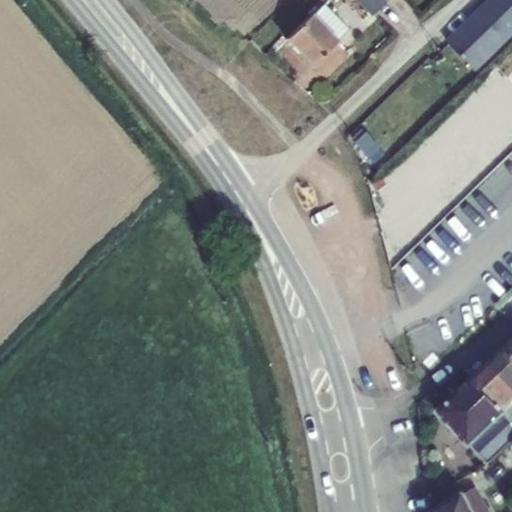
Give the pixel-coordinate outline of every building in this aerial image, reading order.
[(354,0),(369,15),(383,2),(381,0),(354,0)] [(511,0),(493,0),(451,43),(476,68),(511,31),(511,0)] [(348,31),(323,5),(285,42),(311,67),(348,31)] [(511,74),(498,89),(511,101),(511,74)] [(511,354),(509,351),(492,367),(511,388),(511,354)] [(511,388),(492,367),(474,384),(511,424),(511,425),(511,388)] [(511,442),(511,425),(511,424),(474,384),(440,414),(488,464),(511,443),(511,442)] [(474,489),(434,511),(483,511),(487,510),(474,489)]
